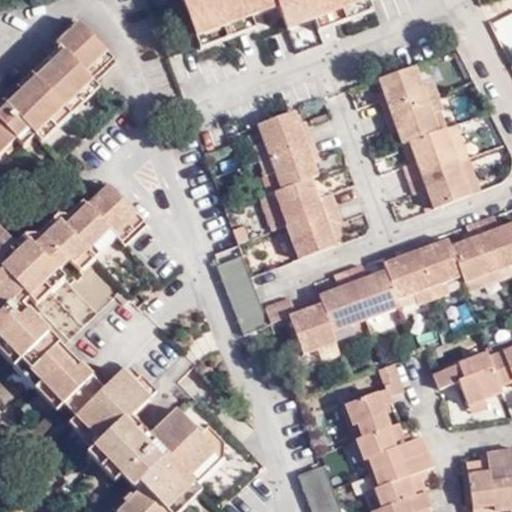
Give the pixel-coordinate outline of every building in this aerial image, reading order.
[(185,0),(199,37),(229,26),(259,15),(255,4),(267,0),(281,0),(284,6),(289,18),(316,8),(320,19),(350,8),(372,0),(185,0)] [(267,0),(255,4),(259,15),(284,6),(281,0),(267,0)] [(355,21),(383,10),(379,0),(372,0),(350,8),(355,21)] [(289,18),(293,29),(320,19),(316,8),(289,18)] [(350,8),(320,19),(325,31),(355,21),(350,8)] [(242,34),(263,26),(259,15),(229,26),(233,37),(242,34)] [(0,161),(11,151),(15,156),(26,146),(43,130),(59,115),(75,101),(93,84),(96,86),(121,63),(79,19),(55,42),(63,50),(5,104),(0,108),(0,161)] [(229,26),(199,37),(203,48),(233,37),(229,26)] [(377,92),(379,100),(385,114),(443,92),(437,76),(425,81),(418,64),(377,80),(382,91),(377,92)] [(75,101),(82,108),(100,92),(96,86),(93,84),(75,101)] [(396,129),(399,137),(439,116),(438,112),(445,109),(446,111),(449,110),(443,92),(385,114),(391,130),(396,129)] [(59,115),(67,123),(82,108),(75,101),(59,115)] [(452,128),(446,111),(439,116),(444,131),(452,128)] [(302,133),(293,113),(265,124),(271,139),(259,143),(265,160),(315,141),(310,130),(302,133)] [(43,130),(50,138),(67,123),(59,115),(43,130)] [(403,145),(413,142),(444,131),(439,116),(399,137),(403,145)] [(452,128),(464,161),(474,157),(462,124),(452,128)] [(464,161),(452,128),(444,131),(413,142),(418,153),(421,162),(413,164),(409,166),(414,180),(464,161)] [(43,130),(26,146),(34,154),(50,138),(43,130)] [(273,172),(280,191),(316,176),(317,176),(314,165),(312,159),(320,156),(315,141),(265,160),(270,173),(273,172)] [(418,153),(411,155),(413,164),(421,162),(418,153)] [(314,165),(322,161),(320,156),(312,159),(314,165)] [(487,192),(474,157),(464,161),(477,196),(487,192)] [(464,161),(414,180),(420,195),(426,193),(428,200),(435,198),(440,209),(477,196),(464,161)] [(280,191),(284,201),(318,182),(316,176),(280,191)] [(284,201),(293,224),(339,207),(334,194),(328,195),(322,197),(320,189),(318,182),(284,201)] [(264,197),(269,209),(284,201),(280,191),(264,197)] [(102,217),(106,221),(98,228),(84,240),(80,236),(66,248),(70,254),(57,265),(53,260),(50,257),(37,267),(32,261),(10,237),(0,246),(0,305),(19,328),(16,331),(41,358),(55,373),(49,378),(95,430),(100,424),(114,412),(34,323),(46,312),(61,299),(76,286),(89,275),(92,277),(103,268),(122,251),(129,259),(139,269),(169,242),(127,195),(102,217)] [(293,224),(284,201),(269,209),(277,231),(293,224)] [(306,258),(339,246),(335,235),(332,226),(339,223),(345,221),(339,207),(293,224),(306,258)] [(511,222),(503,226),(499,216),(484,222),(501,267),(511,262),(511,222)] [(98,228),(106,221),(102,217),(94,224),(98,228)] [(455,244),(465,272),(468,279),(501,267),(484,222),(472,226),(476,237),(455,244)] [(332,226),(335,235),(343,233),(339,223),(332,226)] [(94,224),(80,236),(84,240),(98,228),(94,224)] [(236,230),(241,244),(251,240),(246,226),(236,230)] [(0,246),(10,237),(3,230),(0,232),(0,246)] [(61,243),(66,248),(80,236),(76,231),(61,243)] [(419,246),(437,294),(438,297),(451,292),(449,286),(447,279),(465,272),(455,244),(454,241),(438,247),(435,240),(419,246)] [(387,257),(391,268),(401,294),(415,289),(419,297),(420,301),(437,294),(419,246),(387,257)] [(70,254),(66,248),(60,253),(53,260),(57,265),(70,254)] [(50,257),(44,251),(32,261),(37,267),(50,257)] [(103,268),(110,275),(129,259),(122,251),(103,268)] [(215,266),(243,338),(273,326),(266,309),(254,278),(245,255),(215,266)] [(511,262),(501,267),(503,273),(511,269),(511,262)] [(367,265),(354,270),(371,316),(404,303),(401,294),(391,268),(378,273),(371,275),(370,271),(367,265)] [(501,267),(468,279),(470,285),(503,273),(501,267)] [(103,268),(92,277),(99,285),(110,275),(103,268)] [(371,316),(354,270),(338,275),(340,281),(342,286),(334,289),(324,292),(327,304),(339,336),(357,328),(355,322),(371,316)] [(449,286),(468,279),(465,272),(447,279),(449,286)] [(76,286),(61,299),(70,308),(84,295),(76,286)] [(415,289),(401,294),(404,303),(419,297),(415,289)] [(61,299),(46,312),(54,321),(70,308),(61,299)] [(341,340),(339,336),(327,304),(310,311),(301,313),(297,314),(292,300),(266,309),(273,326),(290,320),(304,353),(341,340)] [(16,331),(19,328),(0,305),(0,322),(11,335),(16,331)] [(34,323),(114,412),(121,406),(67,347),(59,338),(65,333),(54,321),(46,312),(34,323)] [(16,331),(11,335),(9,336),(34,364),(41,358),(16,331)] [(511,349),(492,357),(501,380),(511,375),(511,349)] [(484,396),(504,389),(501,380),(492,357),(489,350),(434,371),(439,385),(459,378),(468,402),(484,396)] [(41,358),(34,364),(47,379),(49,378),(55,373),(41,358)] [(347,427),(352,440),(357,439),(391,427),(387,416),(383,403),(393,399),(393,397),(405,392),(394,363),(389,366),(379,369),(387,388),(344,404),(352,425),(347,427)] [(157,400),(143,386),(136,392),(149,406),(157,400)] [(114,439),(108,445),(115,452),(123,460),(151,491),(155,495),(135,511),(190,511),(205,499),(201,494),(227,471),(192,432),(166,455),(159,462),(138,439),(145,432),(160,418),(149,406),(136,392),(121,406),(114,412),(100,424),(114,439)] [(484,396),(468,402),(471,410),(488,404),(484,396)] [(387,416),(397,412),(393,399),(383,403),(387,416)] [(160,418),(168,411),(157,400),(149,406),(160,418)] [(401,423),(391,427),(357,439),(365,460),(371,458),(376,471),(428,451),(423,436),(414,438),(407,441),(403,430),(401,423)] [(100,424),(95,430),(108,445),(114,439),(100,424)] [(407,441),(414,438),(410,428),(403,430),(407,441)] [(159,462),(166,455),(153,441),(145,432),(138,439),(159,462)] [(115,452),(108,445),(101,450),(108,458),(115,452)] [(427,468),(433,465),(428,451),(376,471),(381,486),(376,487),(383,507),(425,491),(428,490),(423,478),(421,470),(427,468)] [(473,511),(481,511),(511,509),(508,491),(506,473),(504,451),(484,454),(484,463),(478,464),(468,465),(473,511)] [(115,452),(108,458),(115,467),(123,460),(115,452)] [(484,463),(484,454),(476,454),(478,464),(484,463)] [(310,511),(343,511),(335,487),(326,463),(296,475),(310,511)] [(421,470),(423,478),(429,476),(427,468),(421,470)] [(135,511),(155,495),(151,491),(126,511),(135,511)] [(425,491),(383,507),(369,511),(423,511),(426,511),(432,509),(425,491)] [(208,511),(213,508),(205,499),(190,511),(208,511)]
